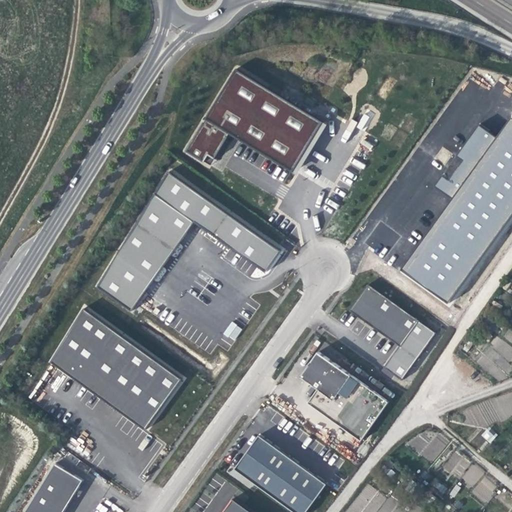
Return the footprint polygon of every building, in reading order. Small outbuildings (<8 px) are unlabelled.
[(290,172),(320,122),(232,69),(183,151),(201,162),(207,165),(211,159),(212,159),(225,137),(224,137),(215,131),(217,129),(226,134),(290,172)] [(511,211),(511,121),(509,120),(401,271),(447,303),(511,211)] [(320,122),(290,172),(294,175),(301,163),(324,124),(320,122)] [(215,131),(224,137),(226,134),(217,129),(215,131)] [(171,171),(84,278),(132,309),(197,224),(265,271),(279,248),(171,171)] [(347,310),(397,346),(416,321),(366,285),(354,301),(347,310)] [(100,315),(72,296),(33,358),(59,376),(100,315)] [(139,342),(100,315),(59,376),(98,400),(139,342)] [(223,333),(233,341),(242,328),(231,321),(223,333)] [(128,421),(169,363),(139,342),(98,400),(128,421)] [(490,351),(486,357),(483,355),(477,364),(494,374),(497,370),(502,373),(509,362),(490,351)] [(306,402),(359,440),(386,402),(316,352),(299,376),(306,381),(307,380),(311,382),(309,384),(316,389),(306,402)] [(366,386),(388,400),(393,392),(371,378),(366,386)] [(481,438),(492,443),(497,433),(486,428),(481,438)] [(410,448),(434,463),(448,440),(437,433),(433,438),(421,431),(410,448)] [(220,470),(281,511),(292,511),(310,486),(241,439),(235,447),(220,470)] [(465,462),(464,463),(462,454),(451,455),(452,461),(443,462),(445,473),(467,470),(465,462)] [(82,511),(99,486),(60,459),(26,511),(82,511)] [(484,502),(497,487),(482,474),(484,472),(473,463),(461,477),(473,487),(471,490),(484,502)] [(434,478),(429,484),(443,494),(447,488),(434,478)] [(367,482),(345,511),(392,511),(398,504),(367,482)] [(249,511),(231,499),(221,511),(249,511)]
